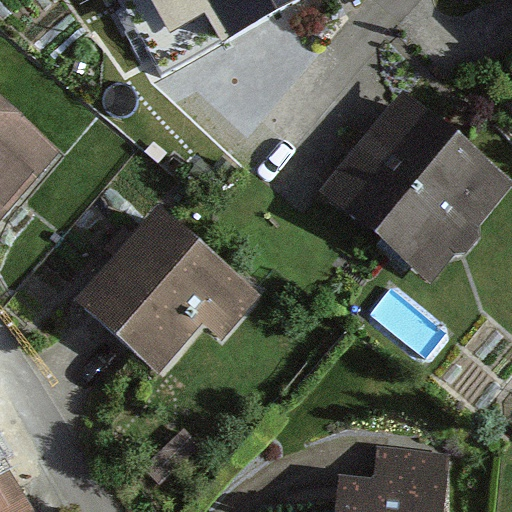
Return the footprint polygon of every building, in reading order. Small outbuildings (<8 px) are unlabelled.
[(158,0),(170,21),(210,1),(235,48),(328,0),(158,0)] [(0,236),(69,159),(0,97),(0,236)] [(511,183),(511,180),(413,100),(337,193),(437,275),(511,183)] [(268,299),(171,219),(92,313),(169,377),(202,337),(223,354),(268,299)] [(390,491),(352,488),(350,511),(458,511),(463,452),(394,447),(390,491)] [(0,511),(32,511),(0,458),(0,511)]
